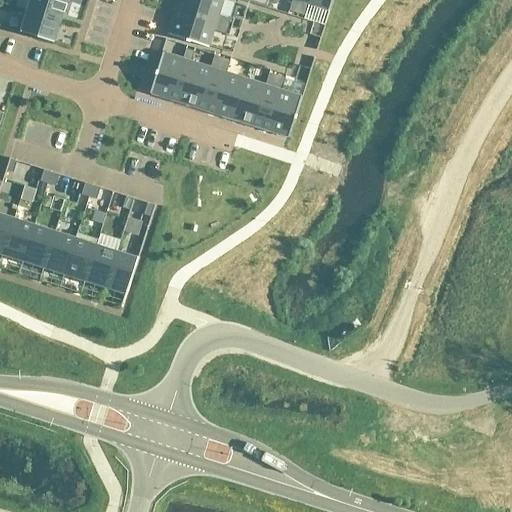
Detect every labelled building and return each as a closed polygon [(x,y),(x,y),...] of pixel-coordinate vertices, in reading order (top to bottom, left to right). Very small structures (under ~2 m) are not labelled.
[(29,0),(25,13),(59,24),(62,15),(63,15),(66,6),(65,6),(66,3),(56,0),(29,0)] [(177,0),(174,11),(227,28),(230,20),(218,16),(222,0),(177,0)] [(288,0),(291,1),(288,13),(296,15),(300,0),(288,0)] [(300,0),(296,15),(304,18),(308,6),(328,12),(331,0),(300,0)] [(174,11),(166,36),(185,42),(185,43),(188,44),(189,43),(207,49),(213,32),(224,36),(227,28),(174,11)] [(19,34),(52,44),(59,24),(25,13),(19,34)] [(155,76),(149,95),(177,104),(190,63),(193,53),(185,51),(182,60),(162,54),(156,73),(155,72),(154,76),(155,76)] [(190,63),(177,104),(204,113),(221,60),(213,57),(209,69),(190,63)] [(221,60),(204,113),(232,121),(245,81),(225,74),(229,62),(221,60)] [(245,81),(232,121),(259,130),(276,77),(268,75),(264,87),(245,81)] [(276,77),(259,130),(288,139),(294,121),(296,117),(295,117),(301,98),(280,92),(284,80),(276,77)] [(9,160),(5,172),(12,175),(16,163),(16,162),(9,160)] [(43,171),(39,183),(47,185),(51,173),(43,171)] [(51,173),(47,185),(54,188),(58,176),(51,173)] [(84,184),(80,196),(88,199),(92,186),(84,184)] [(92,186),(88,199),(95,201),(99,189),(92,186)] [(125,198),(121,209),(129,212),(133,200),(125,197),(125,198)] [(146,204),(143,216),(150,219),(154,206),(146,204)] [(0,256),(1,256),(13,219),(0,215),(0,256)] [(13,219),(1,256),(22,263),(34,226),(13,219)] [(34,226),(22,263),(42,270),(54,233),(34,226)] [(54,233),(42,270),(63,276),(75,239),(74,239),(54,233)] [(75,239),(63,276),(83,283),(95,246),(96,246),(98,241),(76,234),(74,239),(75,239)] [(95,246),(83,283),(104,289),(116,252),(96,246),(95,246)] [(116,252),(104,289),(124,296),(125,296),(126,296),(137,259),(116,252)] [(442,452),(405,451),(403,503),(423,504),(424,466),(461,467),(462,449),(442,448),(442,452)]
